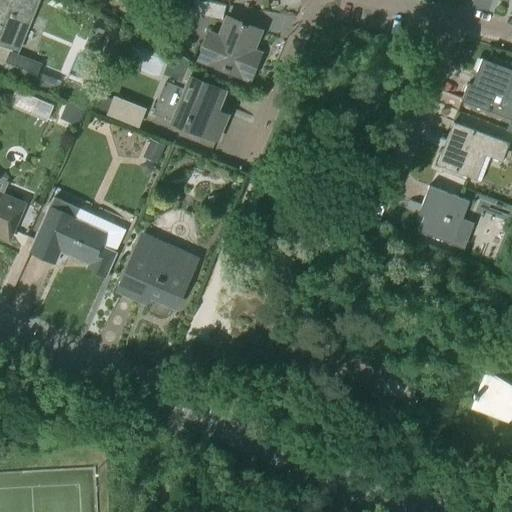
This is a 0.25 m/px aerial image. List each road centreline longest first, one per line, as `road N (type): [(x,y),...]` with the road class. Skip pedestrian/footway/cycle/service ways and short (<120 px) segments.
road 1 (residential): [(408,511),(0,327)]
road 2 (residential): [(374,209),(442,17)]
road 3 (residential): [(255,188),(312,0)]
